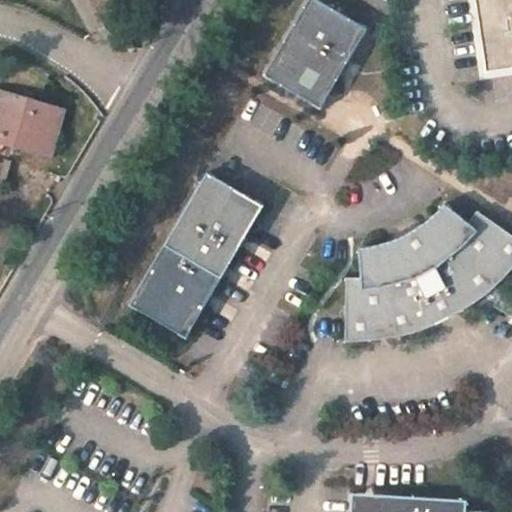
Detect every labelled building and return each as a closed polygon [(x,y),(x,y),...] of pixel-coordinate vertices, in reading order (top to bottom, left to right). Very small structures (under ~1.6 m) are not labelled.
[(325,0),(292,0),(255,64),(313,97),(358,20),(325,0)] [(511,68),(511,0),(474,0),(485,72),(511,68)] [(47,157),(61,111),(0,92),(0,132),(13,136),(10,145),(47,157)] [(200,164),(158,235),(123,294),(180,327),(257,198),(200,164)] [(483,229),(460,209),(430,231),(384,245),(367,245),(367,275),(351,274),(350,339),(362,341),(439,330),(479,313),(511,291),(511,235),(492,219),(483,229)] [(511,450),(501,450),(500,475),(511,475),(511,450)] [(490,511),(491,502),(467,501),(468,491),(352,483),(349,511),(490,511)]
